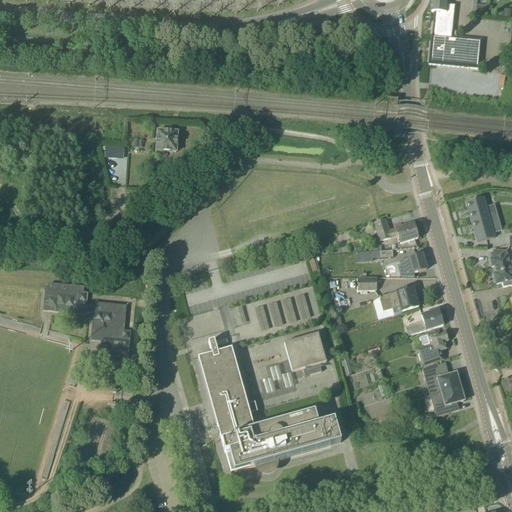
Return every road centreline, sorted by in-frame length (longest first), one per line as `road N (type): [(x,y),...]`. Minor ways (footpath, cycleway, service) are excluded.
road 1 (tertiary): [(0,11),(231,27),(294,16)]
road 2 (residential): [(210,511),(161,339),(174,250)]
road 3 (tertiary): [(423,182),(489,411)]
road 4 (residential): [(106,0),(268,0)]
road 5 (tertiary): [(369,511),(500,478)]
